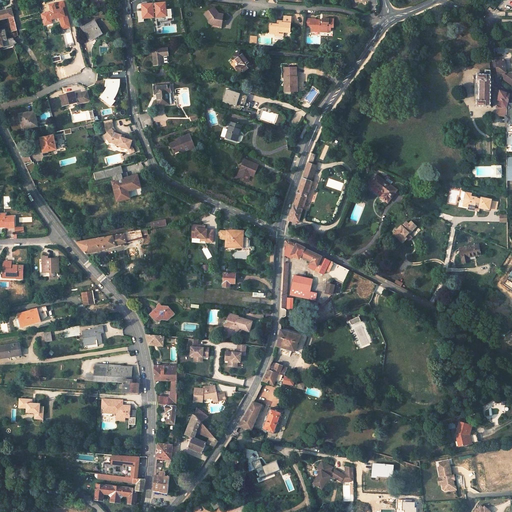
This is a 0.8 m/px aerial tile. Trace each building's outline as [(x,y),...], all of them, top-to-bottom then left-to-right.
[(64,17),(67,17),(62,2),(54,4),(55,8),(61,6),(64,17)] [(64,17),(61,6),(55,8),(54,4),(49,5),(50,9),(49,10),(51,19),(59,17),(62,29),(69,27),(67,17),(64,17)] [(143,18),(154,17),(152,4),(142,5),(143,18)] [(212,27),(218,28),(219,20),(222,20),(222,15),(218,14),(213,7),(204,14),(209,21),(209,24),(212,25),(212,27)] [(5,48),(14,46),(14,45),(16,43),(13,39),(12,38),(6,40),(4,31),(0,31),(0,19),(8,18),(13,16),(11,8),(0,11),(0,46),(5,45),(5,48)] [(17,30),(13,16),(8,18),(11,31),(17,30)] [(270,24),(269,33),(275,33),(283,34),(283,32),(290,32),(290,17),(283,16),(283,21),(283,23),(279,23),(278,25),(270,24)] [(306,18),(305,27),(310,28),(310,25),(315,26),(315,30),(320,30),(319,32),(329,33),(329,31),(331,31),(332,28),(334,28),(335,20),(323,19),(323,24),(320,24),(320,20),(316,20),(316,19),(306,18)] [(95,35),(96,36),(101,33),(94,20),(82,27),(89,38),(95,35)] [(153,65),(162,64),(161,55),(167,54),(166,47),(152,49),(153,65)] [(237,69),(241,74),(252,66),(239,51),(233,56),(241,66),(237,69)] [(503,79),(511,85),(511,84),(511,73),(510,72),(508,73),(507,75),(505,73),(506,73),(504,61),(495,61),(498,77),(503,76),(503,79)] [(286,92),(296,92),(296,77),(295,77),(295,68),(283,68),(283,83),(286,82),(286,92)] [(476,101),(476,106),(491,107),(491,88),(491,80),(490,70),(485,70),(485,74),(476,74),(476,80),(479,80),(478,101),(476,101)] [(119,80),(106,80),(105,86),(106,87),(106,88),(105,89),(105,91),(104,92),(103,94),(102,95),(101,97),(111,106),(115,100),(114,99),(114,98),(115,97),(116,95),(116,93),(117,90),(118,88),(118,87),(119,84),(119,82),(119,81),(119,80)] [(158,104),(172,103),(170,84),(153,86),(154,93),(157,93),(158,104)] [(227,90),(222,102),(236,107),(235,109),(240,111),(241,108),(243,108),(247,97),(227,90)] [(508,94),(498,90),(497,96),(500,96),(496,114),(505,116),(505,121),(507,121),(507,123),(511,123),(511,101),(506,101),(508,94)] [(66,94),(61,95),(63,105),(77,102),(77,104),(87,102),(86,100),(84,92),(75,94),(75,93),(66,95),(66,94)] [(20,115),(23,128),(37,126),(35,112),(20,115)] [(127,149),(130,154),(135,151),(133,147),(131,146),(133,140),(124,138),(121,137),(121,135),(115,132),(114,131),(116,130),(114,128),(112,120),(103,122),(105,132),(106,133),(103,136),(108,142),(109,142),(117,145),(117,146),(127,149)] [(224,138),(235,141),(241,125),(230,121),(224,138)] [(64,130),(65,135),(72,133),(71,132),(80,130),(79,127),(64,130)] [(170,144),(174,153),(188,147),(189,149),(195,146),(190,134),(181,138),(182,140),(170,144)] [(40,138),(43,151),(56,149),(54,135),(40,138)] [(237,176),(246,180),(251,171),(256,173),(259,165),(246,159),(237,176)] [(309,163),(303,178),(311,181),(316,166),(309,163)] [(113,181),(118,200),(130,197),(128,190),(141,187),(138,174),(128,177),(123,178),(122,173),(123,173),(121,165),(104,170),(106,178),(112,176),(114,181),(113,181)] [(380,197),(387,202),(396,189),(376,174),(370,183),(383,193),(380,197)] [(294,205),(290,217),(298,220),(302,209),(301,209),(311,181),(303,178),(297,195),(294,205)] [(468,206),(467,207),(473,209),(474,203),(479,204),(479,206),(488,208),(489,207),(495,208),(497,201),(490,200),(490,198),(480,196),(480,198),(476,197),(476,196),(470,195),(469,197),(464,196),(462,205),(468,206)] [(0,224),(4,224),(4,227),(13,226),(12,215),(4,216),(3,213),(0,213),(0,224)] [(394,234),(403,242),(406,238),(404,237),(408,233),(409,234),(416,225),(411,221),(409,224),(406,221),(402,226),(401,225),(397,229),(398,230),(394,234)] [(205,242),(212,242),(213,230),(206,230),(206,229),(204,229),(202,229),(202,226),(192,225),(191,237),(200,238),(205,238),(205,241),(205,242)] [(247,237),(242,236),(242,230),(228,229),(225,229),(218,229),(218,238),(224,239),(224,243),(233,244),(233,247),(241,247),(241,246),(248,246),(248,239),(247,237)] [(141,230),(125,233),(126,242),(142,238),(141,230)] [(314,230),(311,236),(321,241),(324,235),(314,230)] [(81,247),(87,253),(120,244),(126,242),(125,233),(76,242),(81,247)] [(285,242),(284,255),(290,258),(291,255),(298,258),(299,256),(311,261),(308,267),(336,280),(343,283),(349,270),(342,266),(308,250),(292,242),(287,241),(285,242)] [(478,243),(459,248),(462,263),(469,261),(468,256),(480,254),(478,243)] [(40,265),(41,273),(46,273),(46,274),(60,273),(59,260),(52,260),(48,260),(49,258),(44,258),(44,265),(40,265)] [(17,280),(24,280),(24,267),(15,267),(14,267),(14,268),(12,268),(12,262),(5,262),(4,266),(3,274),(7,274),(7,277),(17,277),(17,279),(17,280)] [(224,287),(230,287),(231,283),(235,283),(235,274),(225,273),(224,287)] [(290,295),(316,300),(317,293),(310,292),(312,279),(294,275),(290,295)] [(334,285),(327,283),(325,293),(332,294),(334,285)] [(82,294),(83,306),(95,304),(93,291),(81,293),(82,294)] [(149,314),(157,322),(159,320),(160,319),(162,319),(165,319),(165,314),(169,315),(172,311),(167,306),(156,306),(156,308),(149,314)] [(40,320),(39,317),(47,315),(46,311),(48,310),(47,307),(38,308),(38,309),(19,315),(22,327),(41,321),(40,320)] [(239,315),(230,313),(228,320),(223,323),(228,332),(233,329),(235,330),(236,330),(237,330),(238,329),(239,328),(249,330),(252,321),(241,317),(240,319),(238,318),(238,317),(239,315)] [(99,345),(104,344),(102,333),(105,333),(104,327),(96,328),(96,330),(84,331),(86,345),(98,343),(99,345)] [(292,350),(291,353),(295,354),(296,351),(295,351),(300,334),(280,328),(277,346),(292,350)] [(46,334),(48,343),(55,342),(53,333),(46,334)] [(147,334),(149,344),(163,345),(163,336),(147,334)] [(5,357),(20,356),(18,344),(4,346),(5,357)] [(198,345),(189,345),(188,349),(191,350),(190,355),(193,356),(198,356),(198,361),(201,361),(202,356),(208,357),(208,348),(197,347),(198,345)] [(234,351),(234,352),(227,351),(227,360),(229,360),(229,365),(234,365),(235,360),(237,361),(240,361),(241,353),(246,354),(247,350),(239,349),(238,352),(234,351)] [(107,381),(123,382),(123,392),(137,393),(138,385),(138,382),(131,382),(132,366),(108,364),(108,371),(94,370),(94,380),(107,381)] [(263,380),(274,384),(278,373),(283,374),(286,375),(287,367),(270,364),(268,369),(263,380)] [(167,422),(175,423),(177,405),(180,405),(180,399),(177,399),(177,366),(154,365),(155,380),(171,380),(171,391),(169,397),(157,396),(158,403),(158,409),(167,410),(168,410),(168,412),(167,422)] [(300,380),(298,387),(305,389),(306,382),(300,380)] [(203,389),(195,388),(194,400),(202,401),(203,397),(213,396),(214,402),(220,401),(219,400),(222,400),(221,392),(218,393),(218,391),(216,391),(216,389),(217,389),(217,387),(210,388),(209,386),(204,387),(203,389)] [(116,419),(124,420),(124,417),(129,417),(130,407),(122,406),(122,399),(106,399),(106,400),(102,400),(101,412),(102,412),(111,412),(116,412),(116,419)] [(39,420),(45,420),(45,407),(41,407),(41,404),(33,404),(33,400),(22,400),(22,410),(28,410),(28,414),(36,414),(39,414),(39,420)] [(238,426),(252,430),(262,405),(253,401),(249,408),(238,426)] [(208,416),(197,408),(196,415),(194,414),(186,432),(187,433),(187,434),(192,437),(188,447),(203,453),(206,443),(215,446),(217,443),(218,441),(211,432),(209,436),(207,442),(194,437),(197,430),(201,422),(202,422),(208,416)] [(274,433),(282,412),(271,408),(262,429),(274,433)] [(471,424),(461,421),(456,434),(459,445),(469,443),(467,434),(471,424)] [(209,436),(211,432),(202,422),(201,422),(197,430),(209,436)] [(154,489),(168,493),(170,468),(173,446),(176,446),(177,435),(174,435),(174,431),(170,431),(169,436),(174,436),(173,444),(158,443),(157,454),(157,457),(166,458),(165,470),(167,470),(167,475),(156,474),(155,482),(154,489)] [(126,500),(133,501),(135,488),(144,490),(144,486),(145,478),(137,477),(139,464),(146,464),(146,462),(147,456),(94,453),(77,452),(77,469),(87,470),(87,475),(135,482),(135,487),(98,483),(96,496),(103,497),(103,492),(110,493),(112,495),(118,496),(121,494),(127,495),(126,500)] [(72,468),(73,456),(59,455),(59,466),(72,468)] [(283,469),(279,460),(264,466),(261,459),(253,462),(260,478),(283,469)] [(451,489),(450,487),(455,486),(453,479),(453,478),(451,478),(451,475),(452,475),(452,474),(450,467),(449,460),(440,462),(440,466),(438,467),(440,477),(441,477),(442,477),(443,483),(442,483),(443,488),(445,490),(450,489),(451,489)] [(348,470),(348,472),(351,471),(348,462),(340,463),(343,470),(339,471),(341,472),(348,470)] [(313,487),(323,490),(328,475),(329,475),(340,478),(341,474),(348,472),(348,470),(341,472),(339,471),(331,468),(330,472),(327,471),(328,467),(316,463),(314,471),(318,473),(313,487)] [(376,477),(376,474),(392,475),(393,464),(372,463),(371,476),(376,477)] [(212,502),(216,508),(223,504),(219,498),(212,502)]
